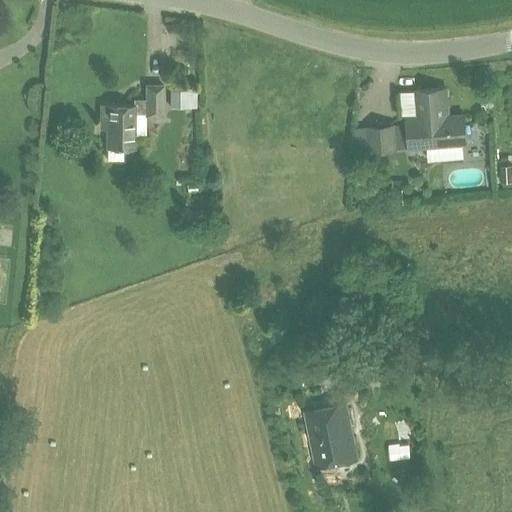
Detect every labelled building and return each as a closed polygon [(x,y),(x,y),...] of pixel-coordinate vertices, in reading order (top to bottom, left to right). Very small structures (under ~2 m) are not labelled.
[(107,159),(123,159),(124,147),(135,147),(135,113),(147,114),(147,115),(163,115),(163,85),(147,85),(147,99),(134,99),(134,104),(101,103),(101,128),(107,128),(106,147),(107,147),(107,159)] [(366,127),(368,151),(409,148),(409,149),(467,144),(465,113),(449,114),(447,86),(414,89),(416,115),(407,115),(408,123),(366,127)] [(171,90),(171,107),(197,107),(197,90),(171,90)] [(449,164),(449,189),(492,188),(491,163),(449,164)] [(501,167),(502,184),(511,183),(511,169),(511,166),(501,167)] [(392,181),(393,203),(403,202),(401,181),(392,181)] [(303,364),(316,380),(324,374),(327,378),(363,350),(347,330),(303,364)] [(305,411),(316,467),(357,459),(345,403),(305,411)]
